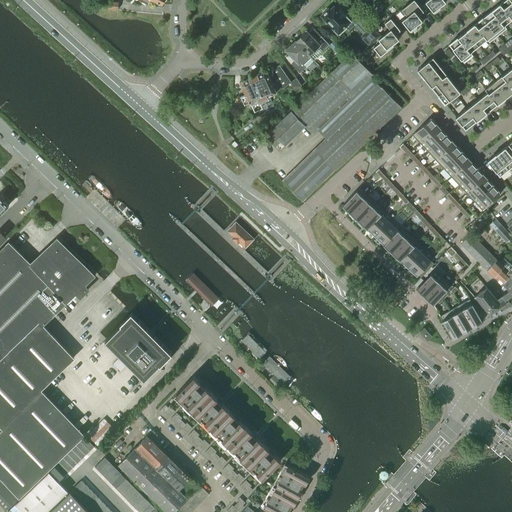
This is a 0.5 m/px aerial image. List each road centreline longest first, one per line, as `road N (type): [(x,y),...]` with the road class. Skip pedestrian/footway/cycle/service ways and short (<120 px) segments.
road 1 (unclassified): [(321,440),(21,151)]
road 2 (secondary): [(279,234),(467,404)]
road 3 (secondary): [(139,107),(279,234)]
road 4 (residential): [(431,317),(320,197)]
road 5 (residential): [(186,60),(249,65),(321,0)]
road 6 (secondary): [(22,0),(139,107)]
road 7 (residential): [(424,96),(388,129),(383,152),(362,157),(320,197)]
road 8 (residential): [(424,96),(399,59),(473,0)]
road 9 (secondary): [(380,511),(467,404)]
